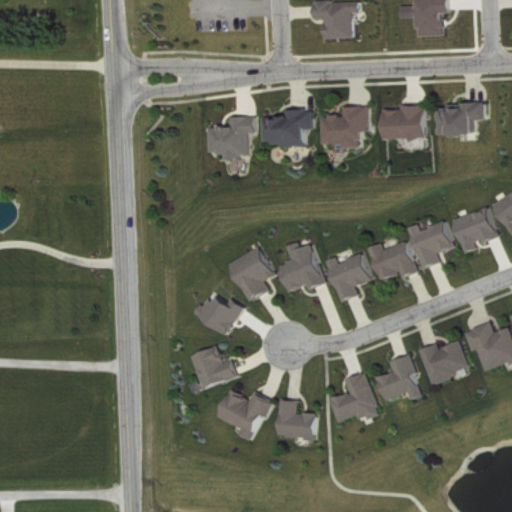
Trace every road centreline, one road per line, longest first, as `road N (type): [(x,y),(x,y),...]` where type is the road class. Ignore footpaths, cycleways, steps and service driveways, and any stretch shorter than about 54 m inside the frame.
road 1 (tertiary): [(132,511),(112,0)]
road 2 (residential): [(511,60),(116,76)]
road 3 (residential): [(287,343),(348,337),(511,272)]
